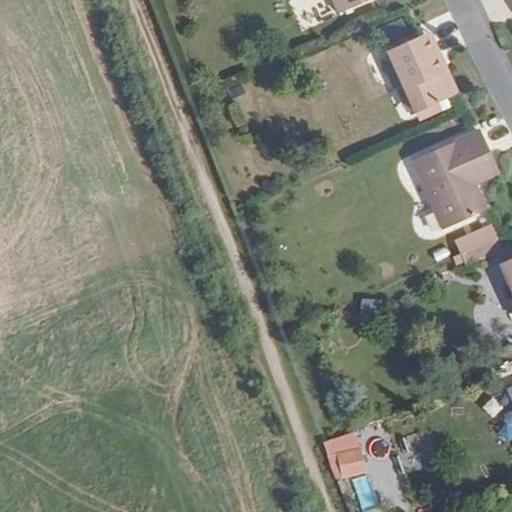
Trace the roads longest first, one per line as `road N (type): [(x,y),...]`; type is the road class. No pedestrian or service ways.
road 1 (track): [(327,511),(127,0)]
road 2 (residential): [(511,118),(454,0)]
